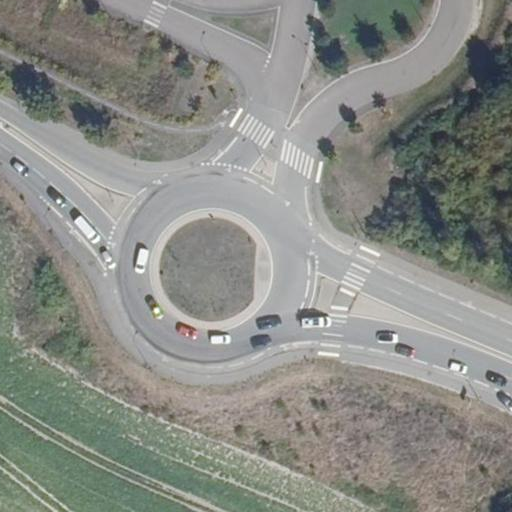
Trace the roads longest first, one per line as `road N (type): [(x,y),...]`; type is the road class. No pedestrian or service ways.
road 1 (primary): [(262,332),(308,327),(406,340),(511,377)]
road 2 (primary): [(511,341),(357,275),(284,233)]
road 3 (primary): [(195,191),(114,176),(0,109)]
road 4 (primary): [(0,141),(80,208),(131,280)]
road 5 (primary): [(131,280),(149,321),(179,344),(231,348),(262,332)]
road 6 (primary): [(195,191),(145,223),(132,250),(131,280)]
